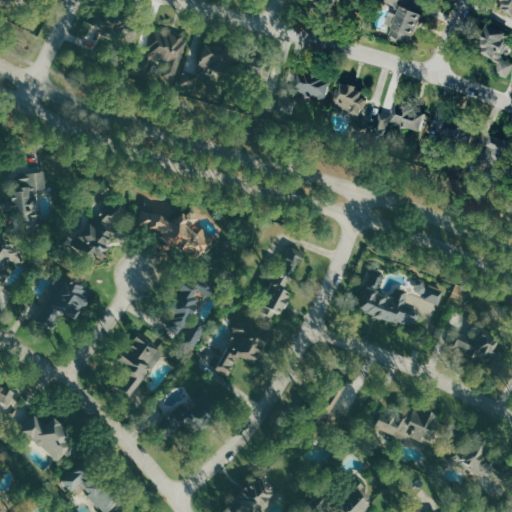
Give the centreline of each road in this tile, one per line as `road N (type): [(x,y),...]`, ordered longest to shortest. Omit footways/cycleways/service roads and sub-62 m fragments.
road 1 (tertiary): [(0,86),(125,146),(360,216),(511,285)]
road 2 (tertiary): [(511,249),(413,207),(82,105),(0,60)]
road 3 (residential): [(178,496),(257,420),(287,375),(370,193)]
road 4 (residential): [(511,103),(435,71),(190,0)]
road 5 (residential): [(0,336),(103,413),(189,511)]
road 6 (residential): [(511,413),(313,327)]
road 7 (residential): [(62,378),(142,276)]
